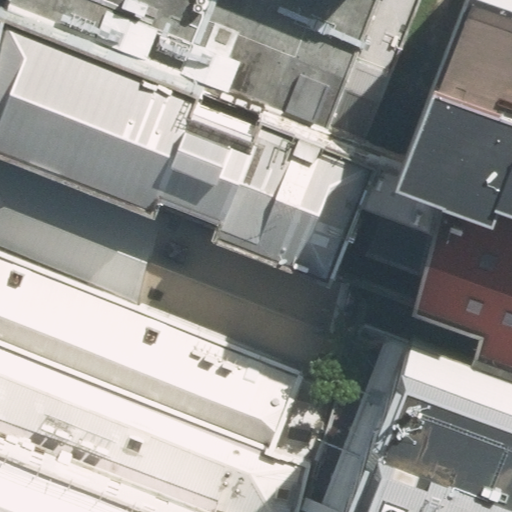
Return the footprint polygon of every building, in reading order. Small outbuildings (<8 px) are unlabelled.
[(1,0),(0,4),(0,14),(366,140),(423,0),(1,0)] [(511,0),(469,0),(410,151),(447,168),(511,193),(511,0)] [(366,140),(0,14),(0,149),(336,267),(366,186),(382,146),(366,140)] [(511,193),(447,168),(410,151),(382,146),(366,186),(432,209),(421,294),(486,319),(478,347),(511,360),(511,193)] [(336,267),(0,149),(0,259),(305,362),(346,270),(336,267)] [(305,362),(0,259),(0,342),(274,438),(305,362)] [(353,511),(511,511),(511,360),(478,347),(432,328),(353,511)] [(274,438),(0,342),(0,426),(214,505),(231,511),(298,511),(313,452),(274,438)] [(231,511),(214,505),(0,426),(0,511),(231,511)]
